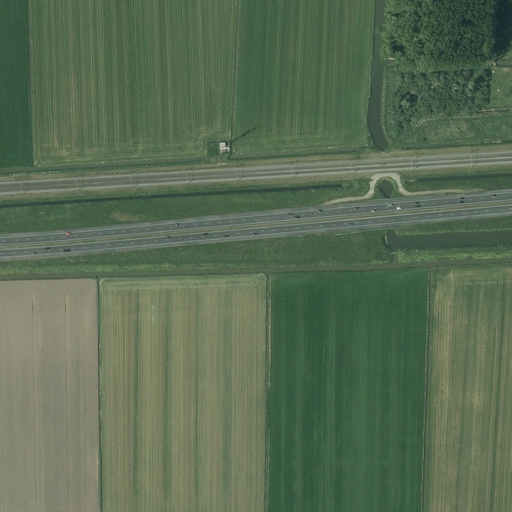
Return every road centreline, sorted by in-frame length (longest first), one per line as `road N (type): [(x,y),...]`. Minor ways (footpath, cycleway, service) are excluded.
road 1 (motorway): [(0,252),(511,209)]
road 2 (motorway): [(511,197),(0,238)]
